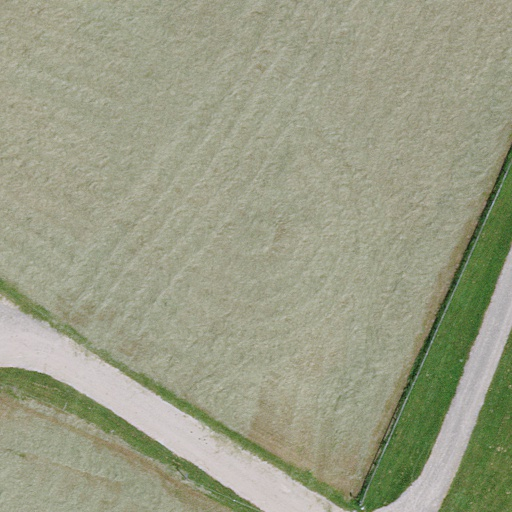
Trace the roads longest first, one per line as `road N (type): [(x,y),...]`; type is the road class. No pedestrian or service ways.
road 1 (track): [(313,511),(0,326)]
road 2 (track): [(511,257),(413,511)]
